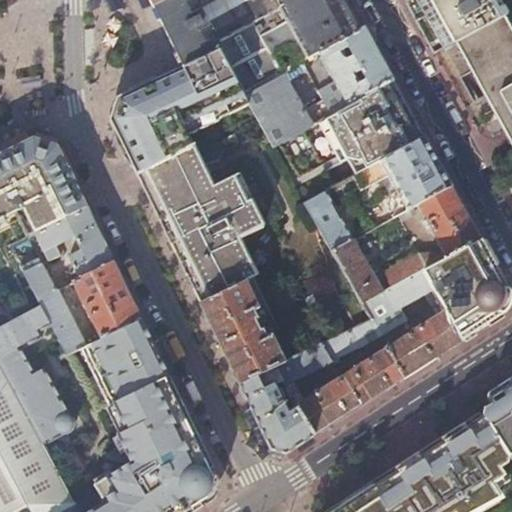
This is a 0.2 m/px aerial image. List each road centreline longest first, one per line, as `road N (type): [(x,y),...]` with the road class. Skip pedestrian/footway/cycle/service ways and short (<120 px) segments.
road 1 (residential): [(260,502),(82,130),(74,105),(74,0)]
road 2 (residential): [(511,338),(260,502)]
road 3 (residential): [(511,244),(378,0)]
